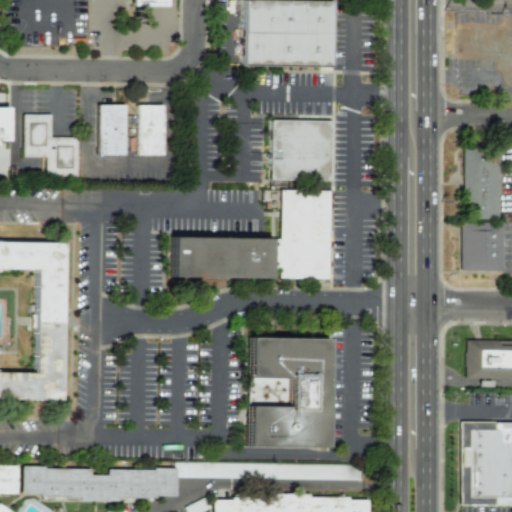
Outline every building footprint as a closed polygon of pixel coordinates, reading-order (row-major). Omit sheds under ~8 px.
[(242,4),(330,5),(330,72),(242,71),(242,4)] [(94,105),(94,154),(120,154),(120,105),(94,105)] [(134,105),(134,157),(159,157),(160,105),(134,105)] [(73,175),(74,138),(47,137),(47,114),(20,114),(19,157),(42,157),(42,174),(73,175)] [(268,125),(330,123),(333,186),(271,188),(268,125)] [(459,151),(459,276),(502,276),(502,225),(499,225),(498,151),(459,151)] [(278,197),(280,287),(329,286),(327,196),(278,197)] [(60,243),(0,242),(0,398),(55,401),(60,243)] [(174,247),(268,248),(267,290),(174,289),(174,247)] [(243,337),(245,448),(326,446),(325,336),(243,337)] [(474,355),(511,356),(511,378),(473,376),(474,355)] [(511,426),(455,429),(458,511),(511,509),(511,426)] [(172,477),(356,480),(356,465),(171,462),(171,470),(103,469),(103,475),(86,475),(86,468),(17,467),(17,496),(75,496),(74,499),(171,500),(172,477)] [(0,496),(13,496),(13,466),(0,465),(0,496)] [(208,499),(208,511),(363,511),(363,495),(208,499)]
